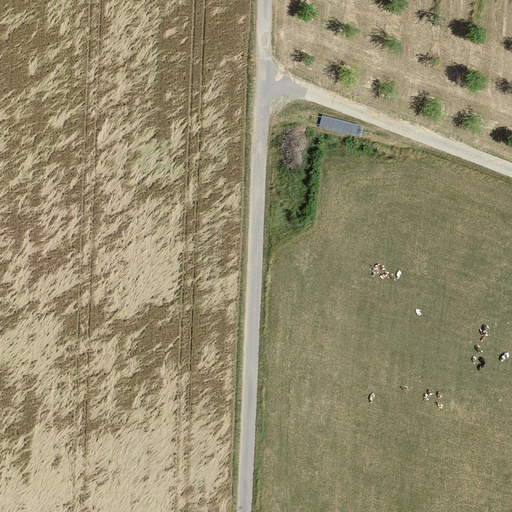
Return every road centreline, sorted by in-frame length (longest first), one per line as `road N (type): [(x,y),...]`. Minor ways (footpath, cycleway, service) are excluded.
road 1 (track): [(247,511),(265,0)]
road 2 (track): [(511,174),(262,80)]
